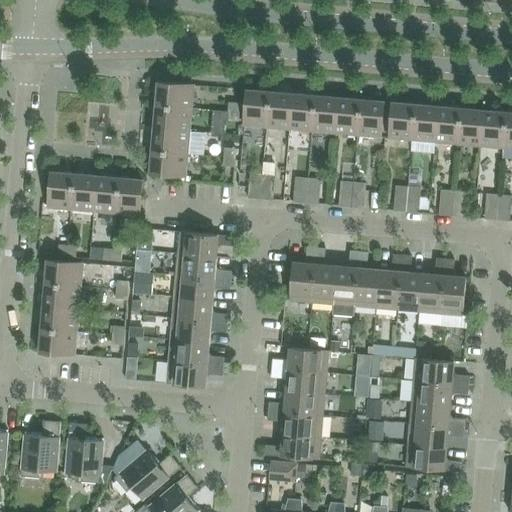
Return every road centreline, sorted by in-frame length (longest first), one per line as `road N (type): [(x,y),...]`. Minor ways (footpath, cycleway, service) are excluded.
road 1 (tertiary): [(33,48),(189,45),(511,74)]
road 2 (residential): [(240,405),(258,214),(504,232)]
road 3 (tertiary): [(511,39),(152,0)]
road 4 (residential): [(5,387),(33,48)]
road 5 (residential): [(240,405),(5,387)]
road 6 (residential): [(486,432),(504,232)]
